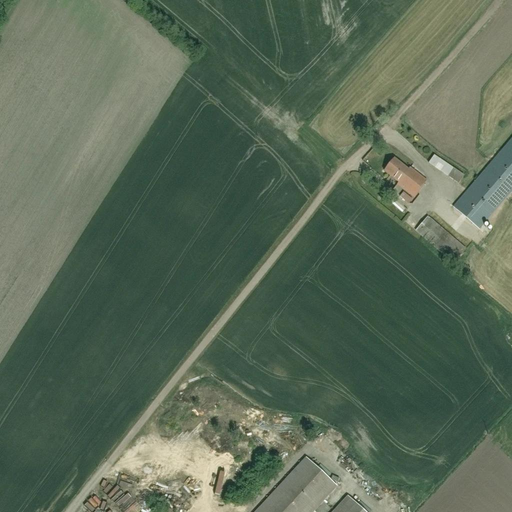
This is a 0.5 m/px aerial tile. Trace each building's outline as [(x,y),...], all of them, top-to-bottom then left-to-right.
[(511,187),(511,135),(453,204),(479,226),(511,187)] [(431,155),(427,161),(456,185),(461,179),(431,155)] [(421,180),(394,161),(385,173),(412,192),(421,180)] [(464,239),(432,213),(416,232),(448,258),(464,239)] [(315,511),(337,488),(309,461),(262,511),(364,511),(351,499),(339,511),(315,511)]
